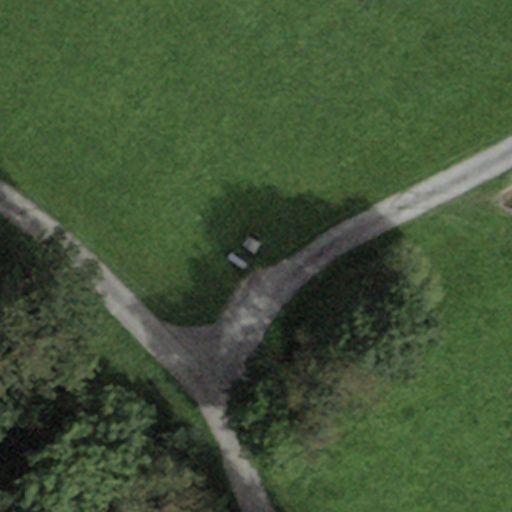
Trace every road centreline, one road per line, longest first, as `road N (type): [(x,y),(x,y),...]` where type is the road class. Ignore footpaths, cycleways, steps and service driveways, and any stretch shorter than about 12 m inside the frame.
road 1 (track): [(0,202),(62,243),(189,366),(224,413),(236,487),(261,511)]
road 2 (track): [(189,366),(347,229),(511,152)]
